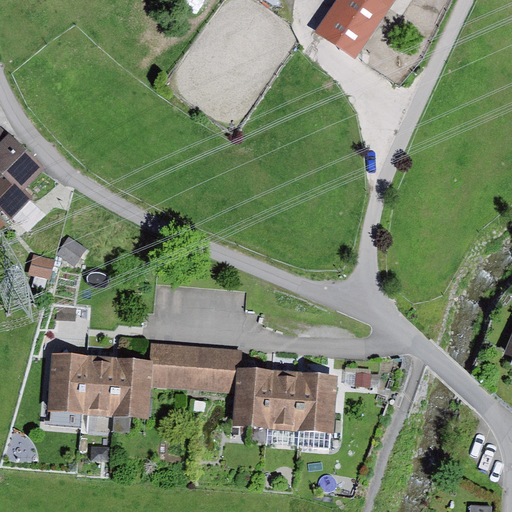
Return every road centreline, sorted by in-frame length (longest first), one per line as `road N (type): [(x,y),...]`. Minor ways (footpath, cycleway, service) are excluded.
road 1 (residential): [(368,314),(93,191),(40,147),(0,82)]
road 2 (residential): [(368,314),(371,226),(382,187),(472,0)]
road 3 (residential): [(402,333),(358,350),(141,334)]
road 4 (residential): [(511,432),(402,333)]
